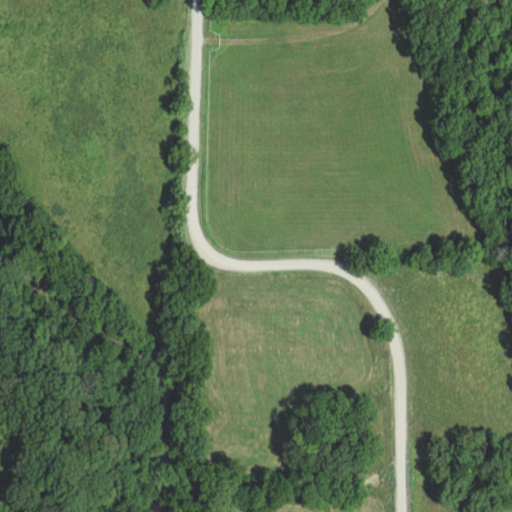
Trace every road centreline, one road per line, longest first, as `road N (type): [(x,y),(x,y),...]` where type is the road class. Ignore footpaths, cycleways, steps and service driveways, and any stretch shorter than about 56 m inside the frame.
road 1 (residential): [(406,511),(401,381),(394,332),(381,307),(346,272),(218,263),(195,233),(198,41)]
road 2 (track): [(483,0),(382,9),(348,31),(312,39),(198,41)]
